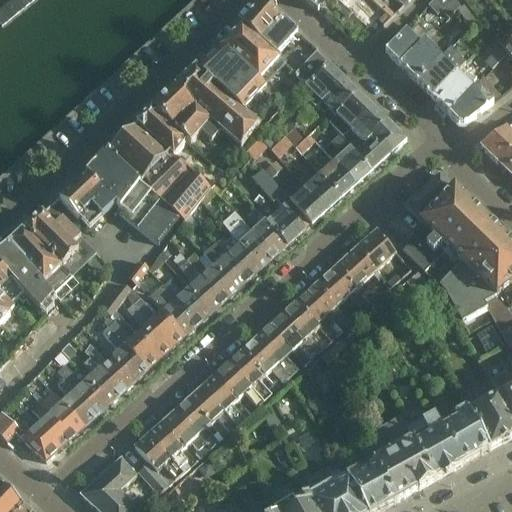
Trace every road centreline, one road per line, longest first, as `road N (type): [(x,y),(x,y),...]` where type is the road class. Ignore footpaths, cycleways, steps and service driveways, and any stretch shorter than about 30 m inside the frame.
road 1 (residential): [(37,495),(439,141)]
road 2 (residential): [(0,228),(238,0)]
